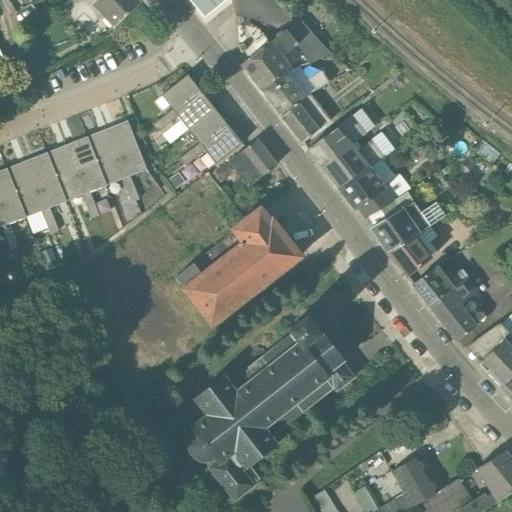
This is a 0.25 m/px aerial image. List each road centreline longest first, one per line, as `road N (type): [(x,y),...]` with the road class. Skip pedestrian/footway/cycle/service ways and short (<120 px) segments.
road 1 (tertiary): [(448,360),(198,40)]
road 2 (residential): [(448,360),(324,458),(273,511)]
road 3 (unclassified): [(0,132),(149,73),(198,40)]
